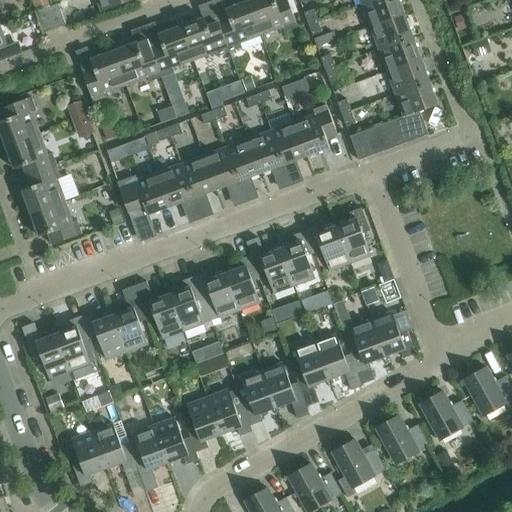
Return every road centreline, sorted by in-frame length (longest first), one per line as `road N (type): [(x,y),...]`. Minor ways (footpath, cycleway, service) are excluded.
road 1 (residential): [(0,307),(374,170)]
road 2 (residential): [(199,511),(219,482),(446,359)]
road 3 (residential): [(446,359),(374,170)]
road 4 (residential): [(55,511),(0,372)]
